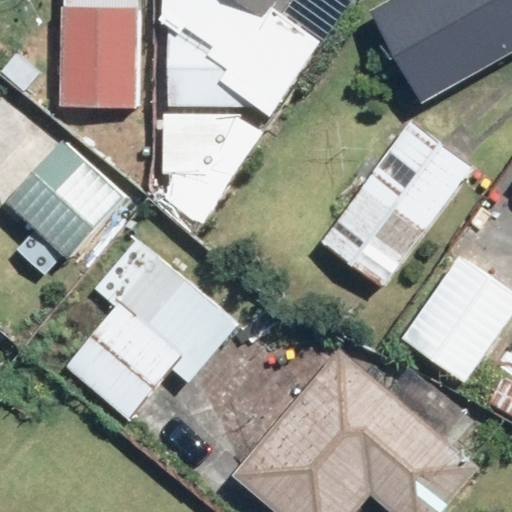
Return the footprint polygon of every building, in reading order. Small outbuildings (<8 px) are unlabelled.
[(62,0),(55,108),(139,114),(146,0),(62,0)] [(294,0),(229,0),(273,31),(294,0)] [(511,0),(399,0),(369,17),(421,105),(511,51),(511,0)] [(255,35),(173,34),(171,106),(253,107),(255,35)] [(411,128),(326,245),(389,290),(474,173),(411,128)] [(64,142),(2,204),(60,261),(121,198),(64,142)] [(130,428),(177,363),(198,381),(248,321),(143,234),(93,293),(115,311),(64,381),(130,428)] [(414,330),(461,367),(511,301),(511,296),(468,262),(414,330)] [(281,511),(349,511),(364,495),(387,511),(444,511),(478,467),(402,409),(343,361),(244,480),(281,511)]
